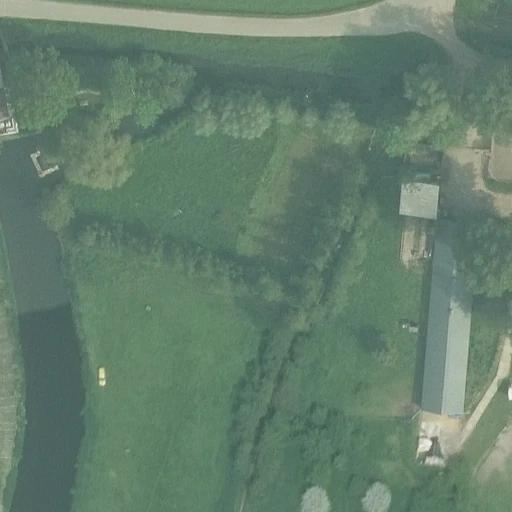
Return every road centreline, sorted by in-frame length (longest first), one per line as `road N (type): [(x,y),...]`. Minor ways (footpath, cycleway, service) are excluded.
road 1 (unclassified): [(0,12),(311,30),(379,17),(412,0)]
road 2 (unclassified): [(418,0),(448,51),(476,77),(511,80)]
